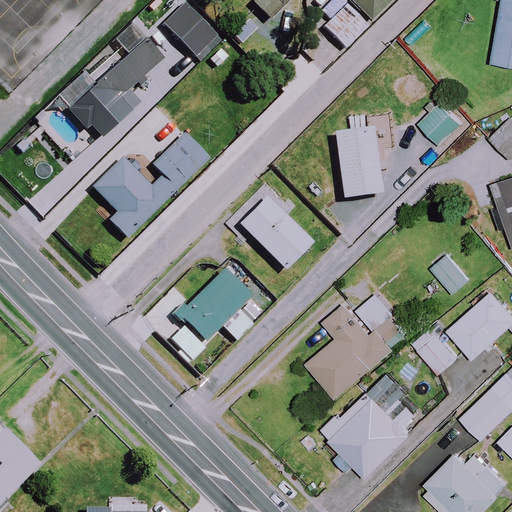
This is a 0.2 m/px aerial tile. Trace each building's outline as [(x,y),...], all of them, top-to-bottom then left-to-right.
[(248,0),(248,1),(267,22),(290,0),(248,0)] [(388,0),(344,0),(366,22),(388,0)] [(511,0),(502,0),(491,62),(511,65),(511,0)] [(220,42),(182,3),(161,23),(198,62),(220,42)] [(144,43),(66,112),(83,131),(88,127),(99,140),(139,105),(127,92),(161,62),(144,43)] [(460,125),(439,105),(419,124),(440,145),(460,125)] [(511,156),(511,121),(492,140),(509,158),(511,156)] [(379,194),(370,128),(331,134),(340,199),(379,194)] [(155,173),(173,191),(206,160),(181,135),(149,167),(155,173)] [(173,191),(155,173),(144,184),(138,178),(120,159),(89,189),(114,214),(106,221),(125,239),(173,191)] [(511,175),(491,183),(511,241),(511,175)] [(310,244),(264,197),(237,225),(283,271),(310,244)] [(469,279),(446,255),(432,268),(454,292),(469,279)] [(248,297),(222,271),(176,316),(203,343),(248,297)] [(422,295),(400,273),(377,296),(400,318),(422,295)] [(511,313),(492,291),(448,329),(473,358),(510,325),(511,327),(511,313)] [(374,299),(355,317),(343,303),(321,322),(333,335),(304,362),(335,397),(383,356),(406,335),(374,299)] [(459,357),(440,335),(420,351),(440,374),(459,357)] [(511,409),(511,375),(508,371),(460,417),(482,439),(511,409)] [(387,410),(368,390),(324,431),(365,475),(410,433),(402,425),(415,413),(401,397),(387,410)] [(511,425),(498,440),(511,454),(511,425)] [(0,503),(35,465),(0,432),(0,503)] [(467,462),(456,452),(425,483),(434,492),(429,497),(443,511),(450,511),(453,510),(454,511),(481,511),(508,486),(476,454),(467,462)]
